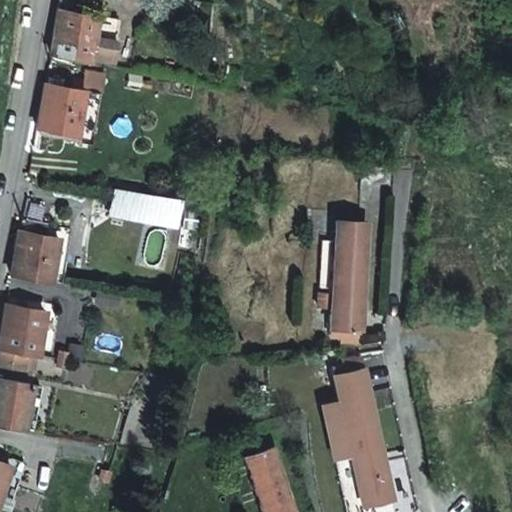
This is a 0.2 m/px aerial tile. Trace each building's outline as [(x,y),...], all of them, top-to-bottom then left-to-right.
[(48,54),(93,61),(107,18),(56,9),(48,54)] [(75,134),(78,129),(86,92),(42,84),(34,127),(40,128),(75,134)] [(70,141),(75,134),(40,128),(39,135),(70,141)] [(344,343),(360,344),(366,224),(335,223),(335,242),(322,241),(321,255),(334,255),(332,293),(319,292),(319,308),(331,309),(330,335),(345,336),(344,343)] [(63,280),(74,226),(62,224),(61,233),(52,278),(63,280)] [(11,273),(52,278),(61,233),(19,227),(11,273)] [(125,287),(100,284),(99,299),(123,302),(125,287)] [(38,354),(46,311),(5,304),(0,332),(0,349),(27,353),(38,354)] [(60,314),(46,311),(38,354),(52,356),(60,314)] [(27,353),(0,349),(0,365),(24,369),(27,353)] [(27,353),(24,369),(35,370),(38,354),(27,353)] [(396,511),(393,496),(362,354),(344,358),(345,366),(334,368),(341,401),(324,404),(334,455),(345,511),(396,511)] [(0,420),(26,425),(34,384),(0,378),(0,420)] [(34,384),(26,425),(36,426),(44,386),(34,384)] [(295,511),(270,432),(242,441),(250,472),(255,487),(259,498),(263,511),(295,511)] [(0,451),(0,506),(10,510),(28,463),(0,451)]
